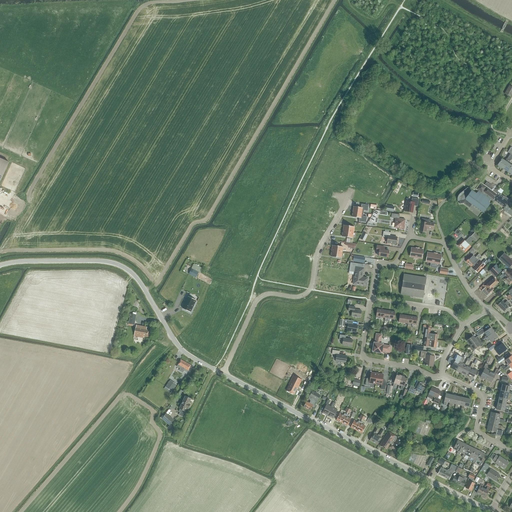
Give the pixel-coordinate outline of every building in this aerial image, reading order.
[(511,159),(508,157),(507,159),(506,159),(505,161),(502,159),(498,165),(503,169),(508,160),(510,161),(511,159)] [(9,162),(0,158),(0,181),(3,176),(9,162)] [(508,160),(503,169),(508,172),(511,166),(509,164),(510,162),(510,161),(508,160)] [(480,183),(477,187),(475,185),(476,184),(468,190),(466,189),(460,194),(459,194),(459,195),(458,196),(458,197),(457,198),(457,199),(457,200),(457,201),(457,202),(462,201),(462,200),(465,200),(464,202),(470,206),(471,205),(483,213),(490,204),(488,202),(490,200),(493,202),(495,200),(498,196),(496,194),(480,183)] [(497,191),(496,194),(498,196),(495,200),(504,207),(507,202),(509,199),(505,197),(503,196),(501,194),(497,191)] [(321,204),(320,211),(323,211),(323,213),(327,213),(327,212),(330,213),(332,205),(328,205),(329,199),(322,198),(322,204),(321,204)] [(417,206),(419,199),(412,198),(411,202),(406,201),(405,211),(412,213),(413,206),(417,206)] [(353,212),(363,213),(364,210),(367,211),(368,205),(361,204),(361,208),(353,206),(353,212)] [(511,216),(511,214),(511,208),(506,205),(503,209),(508,213),(511,216)] [(374,221),(379,211),(375,210),(370,219),(374,221)] [(363,213),(353,212),(352,217),(359,218),(359,221),(366,223),(367,217),(363,216),(363,213)] [(399,219),(400,215),(392,214),(391,218),(395,218),(394,228),(400,228),(400,229),(404,230),(405,226),(404,225),(405,220),(399,219)] [(430,220),(428,220),(422,218),(421,222),(419,231),(426,232),(426,229),(432,230),(433,223),(430,222),(430,220)] [(473,234),(470,237),(473,240),(475,242),(481,236),(476,231),(473,234)] [(387,243),(396,244),(397,237),(390,236),(390,233),(383,232),(382,237),(387,238),(387,243)] [(463,239),(457,245),(465,253),(468,249),(469,248),(471,246),(469,244),(473,240),(470,237),(470,236),(465,241),(463,239)] [(388,257),(389,251),(382,250),(383,247),(377,246),(376,251),(379,252),(378,256),(388,257)] [(421,258),(423,250),(412,248),(410,256),(421,258)] [(439,264),(441,255),(427,253),(426,262),(439,264)] [(511,259),(504,253),(498,259),(509,268),(511,264),(511,259)] [(469,258),(466,262),(471,267),(477,260),(475,258),(472,255),(469,258)] [(484,266),(486,263),(488,262),(485,259),(481,263),(480,261),(478,263),(477,264),(473,269),(477,273),(484,266)] [(295,267),(294,274),(305,276),(306,269),(303,268),(304,262),(297,261),(296,267),(295,267)] [(363,269),(356,268),(356,263),(350,263),(349,271),(355,272),(353,284),(366,286),(367,278),(362,278),(363,269)] [(496,265),(488,272),(494,278),(501,271),(496,265)] [(509,285),(511,282),(511,276),(509,274),(506,270),(499,277),(501,279),(505,276),(506,277),(504,279),(509,285)] [(400,294),(423,298),(424,291),(423,291),(424,285),(425,285),(426,278),(404,274),(402,281),(403,281),(402,287),(401,287),(400,294)] [(481,291),(483,292),(487,296),(490,293),(490,292),(493,289),(492,288),(498,283),(494,278),(484,286),(483,285),(480,288),(482,290),(482,291),(481,291)] [(188,297),(183,308),(190,312),(196,300),(191,298),(188,297)] [(507,306),(509,304),(506,301),(504,303),(501,301),(497,305),(503,311),(508,307),(507,306)] [(360,317),(361,311),(354,310),(355,307),(349,306),(348,311),(352,312),(351,316),(360,317)] [(136,315),(130,314),(128,324),(128,325),(132,326),(133,325),(134,325),(136,315)] [(347,327),(347,331),(356,332),(357,325),(344,323),(344,326),(347,327)] [(143,336),(148,337),(150,330),(146,329),(147,327),(136,325),(136,328),(134,335),(134,336),(135,334),(142,336),(143,336)] [(422,332),(425,333),(424,340),(429,340),(429,339),(437,341),(438,335),(430,334),(430,328),(423,327),(422,332)] [(486,339),(487,338),(494,332),(490,327),(484,332),(487,335),(485,337),(486,339)] [(487,338),(486,339),(488,341),(490,340),(492,342),(498,337),(494,332),(487,338)] [(381,335),(376,334),(375,343),(374,343),(372,351),(381,353),(382,351),(386,352),(385,352),(389,353),(390,346),(386,346),(386,347),(382,346),(383,344),(380,344),(381,335)] [(351,346),(352,340),(345,339),(346,336),(340,335),(339,340),(343,341),(342,345),(351,346)] [(470,347),(472,351),(479,346),(480,347),(483,345),(477,336),(474,338),(473,336),(467,341),(471,346),(470,347)] [(429,340),(424,340),(423,346),(428,346),(431,347),(436,348),(437,341),(429,339),(429,340)] [(498,347),(494,349),(499,355),(502,352),(502,353),(507,349),(502,343),(498,346),(498,347)] [(336,358),(334,359),(338,364),(340,362),(345,362),(346,356),(339,355),(339,351),(332,350),(332,354),(336,355),(336,358)] [(434,361),(435,356),(427,355),(427,352),(421,351),(420,358),(425,359),(424,365),(426,365),(426,366),(427,366),(432,367),(433,360),(434,361)] [(460,362),(459,362),(456,360),(459,356),(456,354),(454,359),(455,360),(452,365),(451,368),(456,371),(460,362)] [(460,362),(456,371),(461,374),(466,365),(465,364),(462,363),(464,359),(461,357),(459,362),(460,362)] [(188,370),(191,365),(180,360),(178,364),(178,365),(177,367),(180,368),(184,370),(187,372),(188,370)] [(468,361),(467,360),(465,364),(466,365),(461,374),(467,376),(471,368),(470,367),(467,366),(469,361),(468,361)] [(511,362),(508,366),(506,367),(503,369),(505,371),(510,367),(511,369),(511,362)] [(472,363),(470,367),(471,368),(467,376),(472,379),(475,374),(477,371),(472,369),(475,364),(472,363)] [(484,369),(480,377),(486,380),(490,371),(486,369),(488,365),(485,363),(483,368),(484,369)] [(490,371),(486,380),(491,383),(495,374),(497,375),(499,370),(496,369),(494,373),(490,371)] [(370,379),(366,379),(365,385),(369,386),(369,383),(375,384),(377,373),(371,372),(370,379)] [(382,381),(383,374),(377,373),(375,384),(381,385),(381,389),(385,390),(386,382),(382,381)] [(399,385),(402,376),(397,374),(394,383),(393,387),(395,387),(396,384),(399,385)] [(286,391),(288,392),(294,394),(297,388),(297,389),(302,380),(293,375),(289,384),(289,385),(286,391)] [(407,390),(403,389),(404,387),(407,377),(402,376),(399,385),(401,386),(400,389),(402,390),(401,395),(404,397),(407,390)] [(165,386),(171,391),(176,385),(170,380),(165,386)] [(422,394),(425,388),(422,387),(421,385),(422,384),(418,381),(414,387),(411,386),(408,391),(413,394),(415,391),(422,394)] [(511,394),(511,393),(511,392),(509,391),(510,387),(502,385),(500,391),(508,393),(508,394),(511,394)] [(438,404),(441,396),(439,395),(440,391),(431,387),(428,394),(427,397),(434,400),(433,402),(438,404)] [(310,411),(312,407),(314,407),(320,396),(312,391),(308,397),(310,400),(311,401),(309,403),(306,401),(303,407),(310,411)] [(511,398),(511,394),(508,394),(508,393),(500,391),(499,397),(507,399),(507,400),(510,401),(511,398)] [(450,403),(452,395),(446,394),(444,401),(443,401),(442,405),(445,406),(446,402),(449,403),(450,403)] [(450,403),(449,403),(449,407),(451,407),(452,403),(456,404),(458,397),(452,395),(450,403)] [(188,404),(190,399),(185,396),(179,408),(180,409),(178,412),(179,412),(178,415),(182,417),(186,408),(187,409),(190,404),(188,404)] [(456,404),(455,408),(457,409),(458,405),(462,406),(464,398),(458,397),(456,404)] [(505,406),(509,407),(509,404),(506,404),(507,400),(507,399),(499,397),(498,403),(505,405),(505,406)] [(470,399),(464,398),(462,406),(461,409),(463,410),(464,406),(469,407),(470,399)] [(332,407),(331,407),(328,405),(330,401),(328,399),(325,404),(326,404),(322,413),(327,416),(332,407)] [(333,402),(331,407),(332,407),(327,416),(333,419),(337,410),(333,408),(335,403),(333,402)] [(496,410),(504,412),(503,412),(508,413),(509,407),(505,406),(505,405),(498,403),(496,410)] [(372,424),(374,420),(377,413),(375,412),(372,418),(369,417),(368,419),(366,421),(372,424)] [(491,412),(489,418),(499,420),(498,422),(503,423),(504,420),(499,419),(500,414),(491,412)] [(174,420),(166,413),(161,419),(169,425),(174,420)] [(342,423),(346,414),(344,413),(344,415),(339,413),(336,420),(342,423)] [(348,415),(346,414),(342,423),(347,426),(351,419),(347,417),(348,415)] [(499,420),(489,418),(488,424),(497,426),(497,428),(502,429),(503,426),(498,425),(498,422),(499,420)] [(356,430),(360,421),(359,421),(358,423),(354,420),(350,427),(356,430)] [(362,422),(360,421),(356,430),(362,433),(365,426),(361,424),(362,422)] [(376,433),(379,428),(376,427),(378,425),(374,422),(369,429),(373,432),(376,433)] [(503,431),(497,429),(497,428),(497,426),(488,424),(487,430),(496,432),(495,435),(501,437),(503,431)] [(177,432),(169,426),(167,428),(175,434),(177,432)] [(398,448),(402,440),(388,432),(379,446),(387,451),(391,444),(398,448)] [(380,440),(381,438),(373,433),(372,436),(369,440),(377,445),(380,440)] [(459,452),(463,443),(457,440),(453,449),(458,451),(456,454),(458,455),(460,452),(459,452)] [(459,452),(460,452),(463,454),(462,457),(463,458),(465,455),(464,454),(468,446),(463,443),(459,452)] [(464,454),(465,455),(468,457),(467,460),(469,461),(471,458),(469,457),(474,448),(468,446),(464,454)] [(469,457),(471,458),(474,459),(472,462),(474,463),(476,460),(475,460),(479,451),(474,448),(469,457)] [(485,454),(479,451),(475,460),(476,460),(479,462),(478,465),(480,466),(482,463),(480,462),(485,454)] [(496,455),(493,453),(490,458),(493,460),(492,460),(495,462),(495,463),(504,469),(508,462),(499,456),(499,457),(496,455)] [(434,459),(431,457),(426,465),(430,467),(434,459)] [(485,472),(489,466),(485,463),(481,470),(485,472)] [(438,474),(449,479),(452,472),(453,472),(456,467),(452,464),(449,470),(450,471),(449,472),(441,468),(440,470),(438,474)] [(496,481),(500,475),(490,469),(487,475),(496,481)] [(471,490),(474,483),(472,482),(475,476),(470,473),(468,477),(469,477),(468,481),(467,484),(466,488),(466,489),(469,490),(469,489),(469,490),(471,490)] [(465,482),(467,479),(458,474),(458,476),(456,478),(454,477),(452,481),(463,487),(463,486),(465,482)] [(486,489),(484,488),(481,495),(485,497),(490,489),(487,487),(486,489)]
